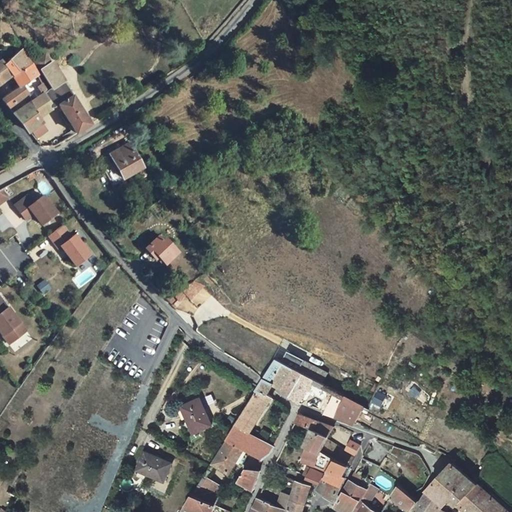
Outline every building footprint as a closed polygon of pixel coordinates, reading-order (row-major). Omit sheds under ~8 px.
[(10,59),(19,71),(31,64),(22,49),(10,59)] [(35,61),(35,62),(40,70),(51,63),(46,55),(35,61)] [(0,81),(10,74),(19,86),(38,75),(32,63),(31,64),(19,71),(10,59),(5,64),(2,60),(0,60),(0,81)] [(42,73),(52,88),(64,81),(53,62),(51,63),(40,70),(42,73)] [(2,98),(10,106),(27,94),(42,83),(38,75),(19,86),(2,98)] [(43,93),(53,107),(54,107),(59,105),(58,104),(73,95),(64,81),(52,88),(51,89),(47,91),(43,93)] [(27,94),(32,101),(43,93),(47,91),(45,88),(42,83),(27,94)] [(30,102),(39,116),(43,113),(50,109),(53,107),(43,93),(32,101),(30,102)] [(76,133),(91,124),(73,95),(58,104),(59,105),(76,133)] [(14,112),(30,132),(34,130),(41,125),(44,122),(39,116),(30,102),(14,112)] [(138,115),(125,122),(132,135),(145,127),(138,115)] [(34,130),(39,137),(46,131),(41,125),(34,130)] [(130,143),(110,154),(115,162),(117,161),(126,177),(143,167),(130,143)] [(117,161),(115,162),(124,178),(126,177),(117,161)] [(0,204),(8,198),(2,190),(0,191),(0,204)] [(57,213),(44,195),(33,203),(27,196),(15,206),(26,221),(34,214),(41,224),(57,213)] [(71,238),(62,226),(48,236),(58,248),(61,246),(76,265),(90,255),(75,235),(71,238)] [(159,236),(146,248),(153,256),(154,256),(157,260),(160,258),(165,264),(178,252),(165,238),(163,240),(159,236)] [(170,295),(166,298),(171,304),(175,300),(170,295)] [(8,307),(0,297),(0,332),(9,344),(21,335),(14,326),(20,322),(8,307)] [(26,331),(20,322),(14,326),(21,335),(26,331)] [(259,389),(268,395),(268,394),(271,389),(275,384),(283,389),(296,368),(277,358),(262,383),(259,389)] [(304,372),(296,368),(283,389),(284,390),(282,392),(289,398),(304,372)] [(304,372),(289,398),(296,402),(298,401),(302,403),(316,379),(304,372)] [(323,410),(327,411),(337,390),(332,388),(323,410)] [(268,395),(259,389),(237,424),(251,433),(273,397),(268,394),(268,395)] [(347,395),(337,390),(327,411),(326,412),(336,415),(337,416),(347,395)] [(356,422),(362,412),(363,409),(365,405),(347,395),(337,416),(338,416),(337,417),(346,420),(346,421),(347,418),(353,420),(352,423),(355,424),(356,422)] [(199,399),(182,406),(194,433),(212,425),(205,409),(204,410),(199,399)] [(312,418),(300,413),(296,421),(299,423),(311,428),(314,430),(315,429),(318,421),(312,418)] [(334,427),(319,421),(318,421),(315,429),(329,436),(334,427)] [(251,433),(237,424),(228,439),(244,449),(245,449),(248,451),(263,460),(263,459),(269,454),(271,454),(272,451),(276,446),(257,435),(257,436),(251,433)] [(314,430),(311,428),(304,444),(308,446),(314,430)] [(315,429),(314,430),(308,446),(321,452),(322,451),(328,438),(329,436),(315,429)] [(244,449),(228,439),(213,463),(230,473),(242,452),(244,449)] [(357,455),(361,445),(351,440),(346,449),(357,455)] [(304,455),(302,461),(303,462),(316,466),(316,465),(325,469),(329,461),(333,463),(335,459),(322,451),(321,452),(308,446),(304,455)] [(145,453),(138,470),(165,481),(173,463),(157,456),(156,458),(145,453)] [(349,466),(335,459),(333,463),(329,470),(327,475),(326,478),(342,485),(346,477),(351,468),(349,467),(349,466)] [(444,473),(443,474),(453,497),(470,511),(511,511),(454,462),(444,473)] [(308,467),(305,475),(309,477),(323,482),(326,478),(327,475),(313,468),(313,469),(308,467)] [(258,470),(248,469),(241,481),(239,485),(243,487),(246,483),(255,488),(261,471),(258,470)] [(352,479),(359,483),(364,475),(356,471),(352,479)] [(453,497),(443,474),(432,487),(448,502),(453,497)] [(224,487),(206,475),(200,483),(221,492),(224,487)] [(364,475),(359,483),(368,489),(371,484),(373,480),(364,475)] [(323,482),(319,488),(319,489),(335,500),(342,485),(326,478),(323,482)] [(340,500),(337,506),(345,511),(354,511),(362,500),(365,494),(368,489),(359,483),(352,479),(346,490),(340,500)] [(302,511),(307,499),(311,485),(304,483),(297,481),(293,495),(289,509),(289,510),(288,511),(302,511)] [(221,492),(200,483),(193,495),(217,505),(222,492),(221,492)] [(255,488),(246,483),(243,487),(253,493),(255,488)] [(368,489),(365,494),(373,500),(379,489),(371,484),(368,489)] [(397,499),(412,511),(419,501),(412,495),(406,490),(400,485),(392,495),(397,499)] [(448,502),(432,487),(430,489),(417,511),(448,511),(442,509),(445,505),(448,502)] [(254,506),(268,511),(285,511),(286,509),(289,509),(293,495),(283,492),(279,506),(271,503),(272,502),(260,498),(256,506),(255,505),(254,506)] [(365,494),(362,500),(370,505),(373,500),(365,494)] [(217,505),(193,495),(184,509),(188,511),(190,511),(199,511),(200,511),(202,511),(213,511),(214,510),(217,505)] [(379,511),(370,505),(362,500),(354,511),(379,511)]
